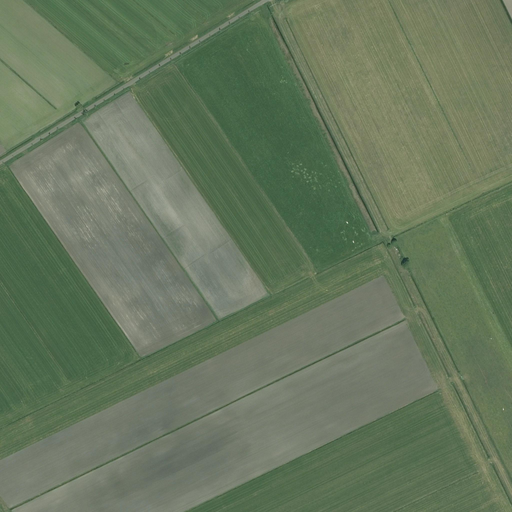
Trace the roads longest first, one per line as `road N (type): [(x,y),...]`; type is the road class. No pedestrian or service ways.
road 1 (track): [(272,0),(511,492)]
road 2 (unclassified): [(0,162),(265,0)]
